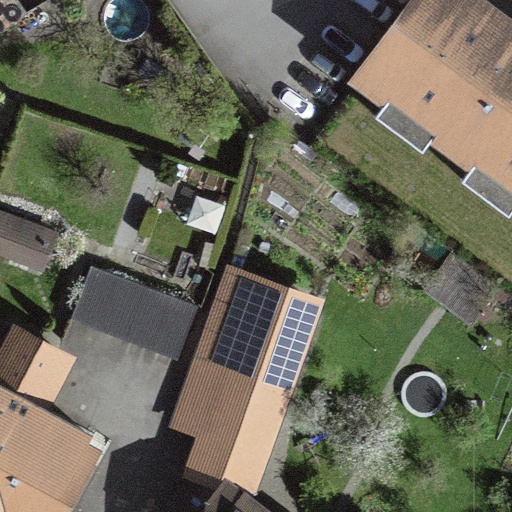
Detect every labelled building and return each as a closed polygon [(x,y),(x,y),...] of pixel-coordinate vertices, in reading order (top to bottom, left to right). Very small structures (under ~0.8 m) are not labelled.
[(0,0),(0,31),(26,13),(16,0),(0,0)] [(511,189),(511,29),(472,0),(417,0),(361,76),(511,189)] [(50,234),(0,218),(0,251),(40,264),(50,234)] [(70,318),(177,359),(197,305),(90,265),(70,318)] [(226,273),(174,418),(209,431),(259,449),(311,304),(226,273)] [(77,454),(23,424),(33,406),(61,354),(20,332),(0,369),(0,511),(51,511),(82,457),(77,454)] [(172,511),(245,511),(198,478),(172,511)]
